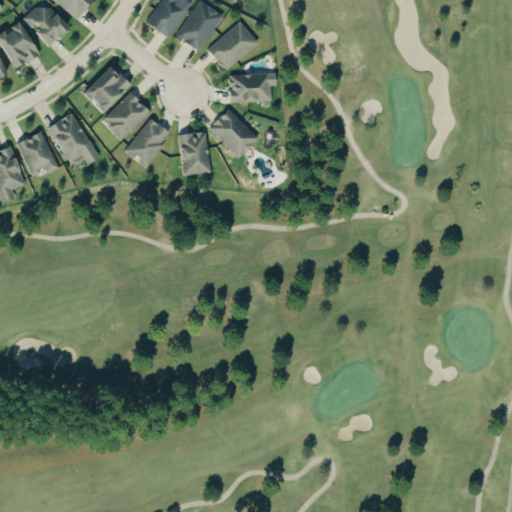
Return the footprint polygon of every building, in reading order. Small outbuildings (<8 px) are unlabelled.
[(21,19),(46,46),(66,27),(41,0),(21,19)] [(167,38),(190,1),(188,0),(157,0),(143,23),(167,38)] [(220,14),(196,0),(174,36),(198,51),(220,14)] [(0,30),(0,49),(12,69),(37,53),(16,21),(0,30)] [(224,70),(256,42),(237,21),(205,50),(224,70)] [(87,99),(100,111),(127,85),(107,64),(78,92),(86,100),(87,99)] [(269,101),(268,85),(273,84),(272,72),(226,74),(227,102),(269,101)] [(100,119),(120,139),(147,112),(128,92),(100,119)] [(207,126),(236,157),(256,138),(226,108),(207,126)] [(66,163),(80,155),(85,163),(97,157),(70,112),(45,126),(66,163)] [(145,168),(162,144),(160,142),(167,132),(148,118),(123,152),(145,168)] [(55,167),(40,130),(15,141),(30,177),(55,167)] [(179,175),(207,172),(203,131),(176,134),(179,175)] [(22,185),(9,146),(0,148),(0,202),(13,198),(10,189),(22,185)]
